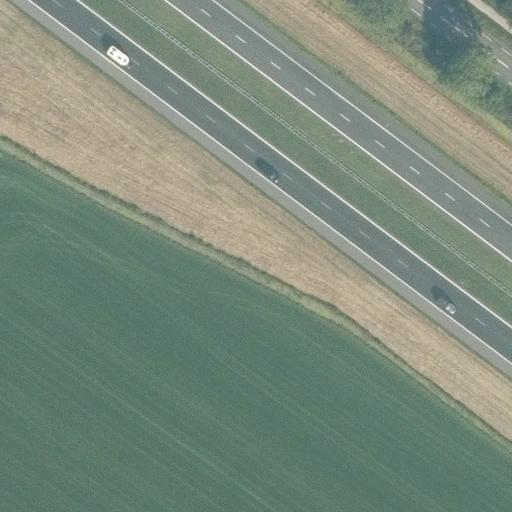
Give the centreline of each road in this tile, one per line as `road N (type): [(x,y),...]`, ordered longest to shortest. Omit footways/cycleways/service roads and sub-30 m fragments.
road 1 (motorway): [(46,0),(511,352)]
road 2 (motorway): [(511,247),(184,0)]
road 3 (tertiary): [(511,79),(407,0)]
